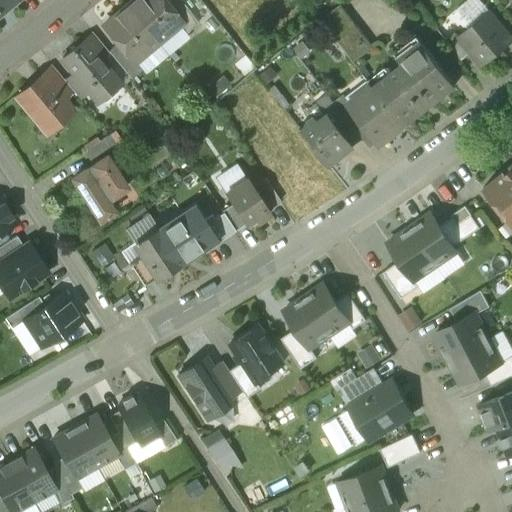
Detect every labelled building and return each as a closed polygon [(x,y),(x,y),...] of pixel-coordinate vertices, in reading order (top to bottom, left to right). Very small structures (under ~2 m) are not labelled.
[(0,0),(0,11),(14,0),(0,0)] [(166,4),(162,0),(134,0),(127,6),(157,42),(178,25),(181,23),(166,4)] [(199,23),(179,0),(171,0),(166,4),(181,23),(178,25),(185,34),(199,23)] [(157,42),(127,6),(103,25),(118,43),(133,62),(136,60),(157,42)] [(371,48),(338,7),(320,22),(352,63),(371,48)] [(488,13),(456,40),(480,68),(511,41),(488,13)] [(93,34),(84,41),(99,59),(108,52),(108,51),(93,34)] [(83,40),(62,58),(97,101),(119,83),(99,59),(84,41),(83,40)] [(133,62),(118,43),(108,51),(108,52),(131,79),(143,69),(136,60),(133,62)] [(425,49),(372,89),(400,125),(401,127),(454,88),(425,49)] [(73,91),(53,67),(43,75),(63,99),(73,91)] [(63,99),(43,75),(16,97),(45,133),(72,111),(63,99)] [(349,104),(348,105),(363,125),(377,142),(400,125),(372,89),(371,87),(349,104)] [(349,104),(343,95),(332,103),(348,123),(354,132),(363,125),(348,105),(349,104)] [(332,103),(326,96),(316,104),(324,115),(326,114),(338,130),(348,123),(332,103)] [(338,130),(326,114),(324,115),(316,122),(312,118),(298,129),(326,165),(351,147),(338,130)] [(107,156),(93,165),(94,166),(88,170),(87,169),(73,178),(100,220),(114,211),(106,198),(112,194),(113,196),(127,187),(107,156)] [(511,164),(510,166),(511,168),(505,174),(503,171),(483,188),(511,224),(511,164)] [(252,185),(247,178),(224,192),(231,204),(244,224),(254,218),(257,222),(270,213),(268,209),(280,201),(265,177),(252,185)] [(0,196),(0,231),(16,221),(0,197),(0,196)] [(244,224),(231,204),(222,211),(235,231),(244,224)] [(465,206),(451,215),(452,217),(457,224),(470,215),(471,215),(465,206)] [(191,227),(182,213),(158,229),(180,262),(203,248),(204,247),(191,227)] [(439,226),(430,213),(410,227),(436,265),(456,251),(439,226)] [(470,215),(457,224),(452,217),(439,226),(453,246),(479,228),(470,215)] [(204,218),(191,227),(204,247),(203,248),(205,251),(219,241),(204,218)] [(436,265),(410,227),(387,242),(399,261),(413,280),(414,280),(436,265)] [(158,229),(135,244),(142,255),(157,278),(180,262),(158,229)] [(16,236),(0,246),(0,260),(23,246),(16,236)] [(0,260),(0,283),(9,298),(48,272),(28,242),(23,246),(0,260)] [(142,255),(129,264),(144,287),(157,278),(142,255)] [(413,280),(399,261),(383,272),(401,298),(418,286),(414,280),(413,280)] [(323,283),(303,297),(329,335),(348,322),(349,321),(335,302),(323,283)] [(480,290),(449,308),(457,322),(475,313),(475,314),(489,306),(480,290)] [(45,306),(23,320),(40,347),(81,320),(64,293),(45,306)] [(366,320),(348,293),(335,302),(349,321),(348,322),(352,329),(366,320)] [(38,296),(4,318),(11,328),(23,320),(45,306),(38,296)] [(329,335),(303,297),(283,310),(296,328),(309,348),(310,348),(329,335)] [(408,328),(421,319),(411,304),(398,312),(408,328)] [(457,322),(434,334),(447,359),(488,337),(475,314),(475,313),(457,322)] [(282,363),(257,325),(229,343),(241,362),(254,382),(255,381),(282,363)] [(309,348),(296,328),(281,338),(300,368),(316,358),(310,348),(309,348)] [(488,337),(447,359),(460,383),(483,371),(501,362),(500,361),(488,337)] [(357,348),(364,364),(380,358),(373,341),(357,348)] [(511,354),(500,361),(501,362),(483,371),(490,385),(511,374),(511,354)] [(212,367),(205,357),(178,374),(207,418),(233,400),(231,397),(212,367)] [(228,370),(221,360),(212,367),(231,397),(241,390),(228,370)] [(241,362),(228,370),(241,390),(246,397),(259,388),(255,381),(254,382),(241,362)] [(382,388),(371,369),(341,387),(352,405),(382,388)] [(382,388),(352,405),(371,436),(407,414),(389,384),(382,388)] [(511,391),(478,405),(488,432),(496,429),(511,422),(511,391)] [(153,424),(137,394),(132,397),(130,394),(121,400),(122,402),(117,405),(120,409),(137,441),(139,445),(158,435),(159,434),(153,424)] [(137,441),(120,409),(109,415),(118,431),(126,447),(127,446),(137,441)] [(107,436),(95,414),(74,425),(96,466),(116,455),(117,454),(107,436)] [(176,439),(163,419),(153,424),(159,434),(158,435),(163,446),(176,439)] [(511,422),(496,429),(507,456),(511,454),(511,422)] [(96,466),(74,425),(53,437),(63,456),(75,477),(76,477),(96,466)] [(126,447),(118,431),(107,436),(117,454),(116,455),(124,469),(135,462),(127,446),(126,447)] [(412,434),(379,449),(388,467),(420,452),(412,434)] [(45,472),(32,448),(11,460),(33,500),(53,489),(54,489),(45,472)] [(75,477),(63,456),(53,462),(55,466),(70,493),(71,493),(82,487),(76,477),(75,477)] [(33,500),(11,460),(0,465),(0,490),(2,494),(11,511),(12,511),(33,500)] [(70,493),(55,466),(45,472),(54,489),(53,489),(61,504),(73,497),(71,493),(70,493)] [(380,466),(338,483),(346,505),(389,489),(380,466)] [(389,489),(346,505),(348,511),(394,511),(397,511),(389,489)] [(11,511),(2,494),(0,494),(0,511),(12,511),(11,511)] [(150,497),(122,511),(147,511),(156,507),(150,497)]
